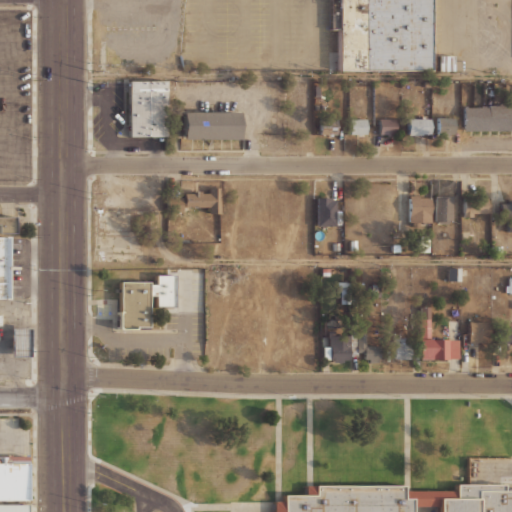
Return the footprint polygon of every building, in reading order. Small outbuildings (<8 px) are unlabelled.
[(426,0),(426,70),(334,70),(334,11),(331,11),(331,0),(426,0)] [(452,55),(452,60),(459,60),(459,70),(437,70),(437,55),(452,55)] [(163,81),(163,136),(125,136),(125,81),(163,81)] [(463,130),(511,130),(511,105),(463,105),(463,130)] [(239,111),(182,111),(182,138),(239,138),(239,111)] [(454,134),(454,116),(437,116),(437,134),(454,134)] [(395,117),(378,117),(378,134),(395,134),(395,117)] [(407,134),(431,134),(431,117),(407,117),(407,134)] [(366,118),(349,118),(349,134),(366,134),(366,118)] [(319,119),(319,134),(336,134),(336,119),(319,119)] [(184,188),(184,207),(206,207),(206,212),(219,212),(219,188),(184,188)] [(430,194),(408,194),(408,226),(430,226),(430,194)] [(452,194),(435,194),(435,223),(452,223),(452,194)] [(168,213),(180,213),(180,196),(168,196),(168,213)] [(316,225),(334,225),(334,196),(316,196),(316,225)] [(463,216),(488,216),(488,197),(463,197),(463,216)] [(511,230),(511,201),(500,201),(500,222),(506,222),(506,230),(511,230)] [(0,232),(0,216),(14,216),(14,232),(0,232)] [(7,237),(0,236),(0,298),(8,299),(7,237)] [(415,240),(416,252),(428,251),(427,239),(415,240)] [(446,268),(446,280),(459,280),(459,268),(446,268)] [(144,295),(144,326),(128,326),(128,328),(111,328),(111,310),(115,310),(115,281),(144,281),(144,284),(151,284),(151,275),(170,275),(170,306),(151,306),(151,295),(144,295)] [(349,281),(337,281),(337,298),(349,298),(349,281)] [(371,285),(370,296),(378,296),(379,285),(371,285)] [(420,359),(457,359),(457,339),(429,339),(429,306),(420,306),(420,359)] [(489,320),(467,320),(467,342),(489,342),(489,320)] [(511,342),(511,327),(498,327),(498,342),(511,342)] [(28,356),(10,356),(10,328),(28,328),(28,356)] [(352,335),(352,352),(363,352),(363,362),(380,362),(380,343),(366,343),(366,335),(352,335)] [(393,359),(410,359),(410,337),(393,337),(393,359)] [(349,361),(349,339),(324,339),(324,361),(349,361)] [(0,455),(23,455),(23,499),(0,499),(0,455)] [(274,511),(274,502),(283,502),(283,495),(306,495),(306,486),(405,486),(405,490),(455,490),(455,485),(504,485),(504,490),(511,490),(511,511),(274,511)]
